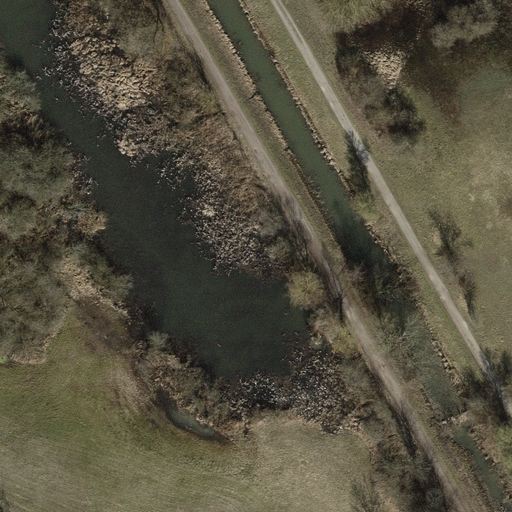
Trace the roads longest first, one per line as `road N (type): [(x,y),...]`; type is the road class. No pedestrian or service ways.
road 1 (track): [(175,0),(465,511)]
road 2 (track): [(277,0),(511,413)]
